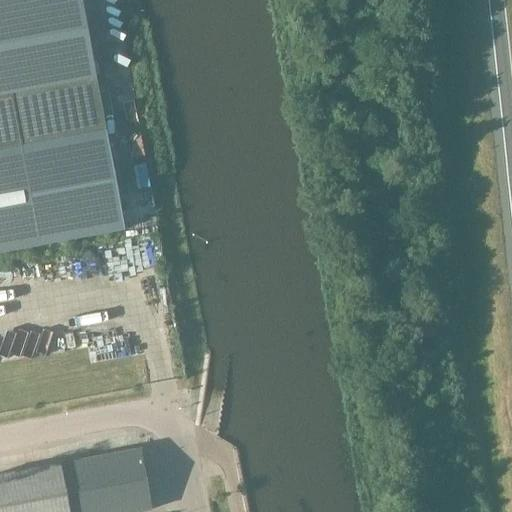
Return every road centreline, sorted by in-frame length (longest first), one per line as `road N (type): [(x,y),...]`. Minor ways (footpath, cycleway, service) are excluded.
road 1 (unclassified): [(0,437),(143,410),(179,431),(196,511)]
road 2 (motorway): [(496,0),(511,140)]
